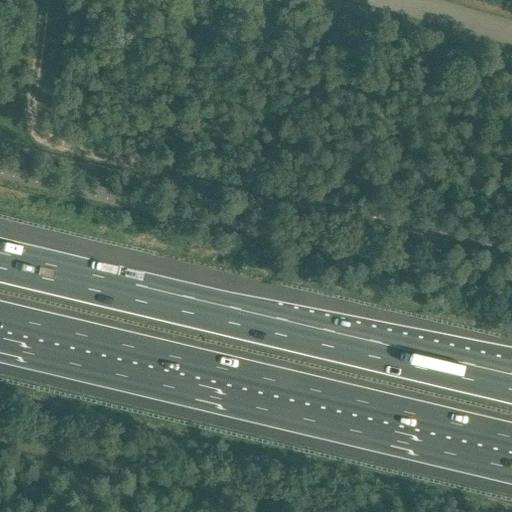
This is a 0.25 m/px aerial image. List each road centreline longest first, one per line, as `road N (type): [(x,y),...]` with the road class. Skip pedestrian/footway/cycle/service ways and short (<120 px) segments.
road 1 (track): [(0,126),(511,254)]
road 2 (motorway): [(511,382),(0,260)]
road 3 (motorway): [(0,336),(511,456)]
road 4 (track): [(46,0),(31,98),(49,143)]
